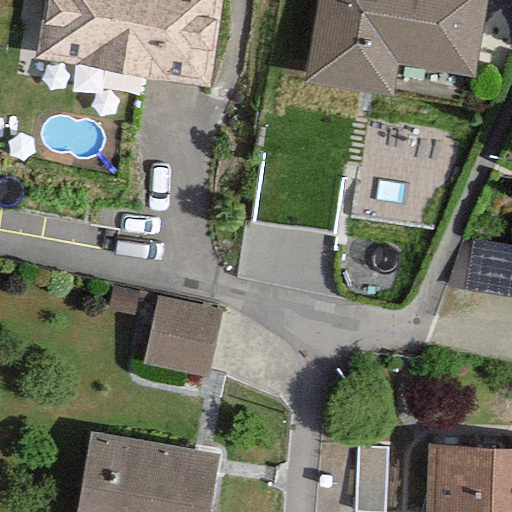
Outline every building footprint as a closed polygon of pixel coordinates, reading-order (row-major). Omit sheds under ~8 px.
[(48,0),(41,57),(214,79),(224,0),(48,0)] [(324,0),(313,78),(404,92),(408,63),(482,73),(492,0),(324,0)] [(511,243),(467,237),(446,284),(511,294),(511,243)] [(158,293),(147,356),(215,368),(227,306),(158,293)] [(96,427),(81,511),(216,511),(227,449),(96,427)] [(511,511),(511,441),(435,438),(432,511),(511,511)]
